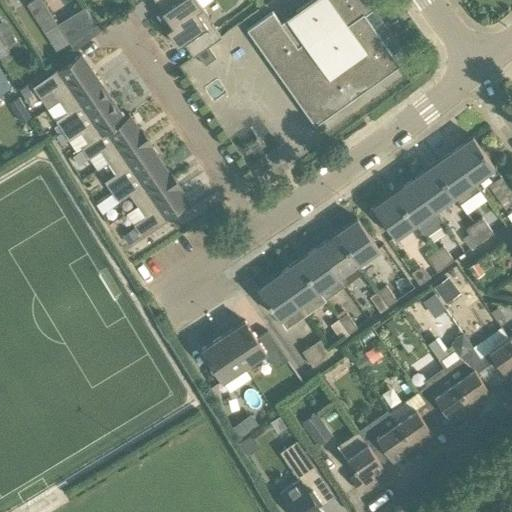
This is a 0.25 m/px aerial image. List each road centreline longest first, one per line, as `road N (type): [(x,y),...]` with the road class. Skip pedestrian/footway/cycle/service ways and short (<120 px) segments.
road 1 (residential): [(261,231),(478,73)]
road 2 (residential): [(124,35),(261,231)]
